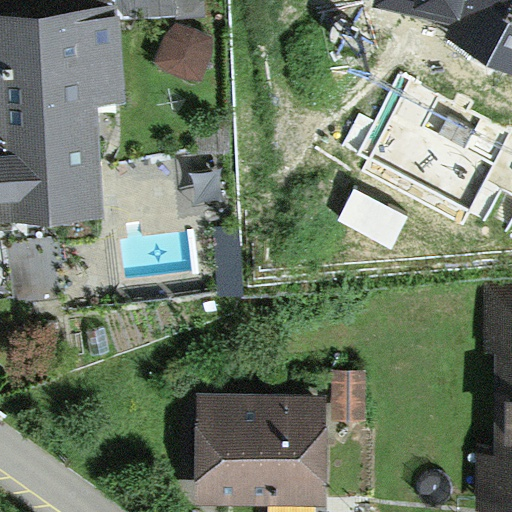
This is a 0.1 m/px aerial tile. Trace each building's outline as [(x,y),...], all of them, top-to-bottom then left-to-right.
[(0,0),(0,224),(103,220),(98,106),(125,105),(120,5),(110,6),(110,0),(0,0)] [(511,0),(376,0),(376,2),(453,25),(446,39),(511,70),(511,0)] [(157,63),(194,80),(214,38),(177,20),(157,63)] [(506,134),(404,77),(364,148),(466,205),(506,134)] [(55,293),(50,238),(11,241),(16,296),(55,293)] [(511,511),(511,287),(477,288),(476,511),(511,511)] [(360,413),(360,371),(332,372),(333,413),(360,413)] [(198,393),(196,506),(327,508),(329,395),(198,393)]
